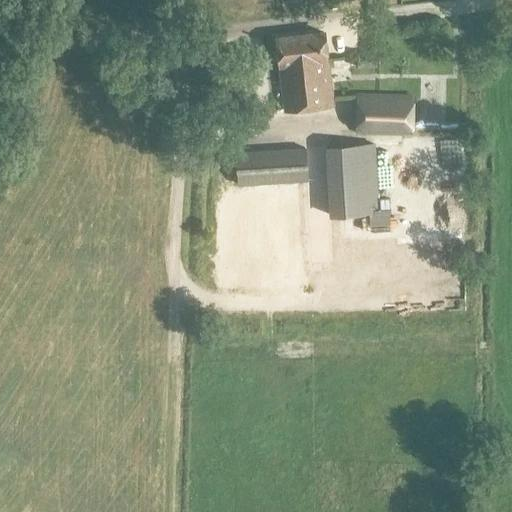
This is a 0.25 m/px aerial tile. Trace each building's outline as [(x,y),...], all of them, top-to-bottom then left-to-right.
[(324,32),(301,35),(277,38),(285,111),(333,105),(324,32)] [(379,53),(360,53),(359,67),(378,67),(379,53)] [(356,134),(412,135),(413,95),(357,93),(356,134)] [(351,105),(337,107),(339,121),(353,119),(351,105)] [(379,213),(375,142),(324,146),(328,216),(379,213)] [(308,180),(306,148),(237,153),(239,185),(308,180)] [(302,268),(302,246),(290,246),(290,229),(264,230),(265,269),(302,268)]
